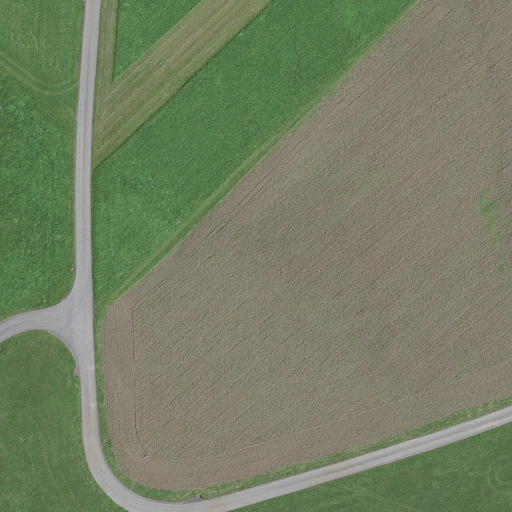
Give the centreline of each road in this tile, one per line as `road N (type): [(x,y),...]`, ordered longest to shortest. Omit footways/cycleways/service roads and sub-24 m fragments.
road 1 (track): [(167,511),(136,504),(105,480),(90,436),(83,176),(93,0)]
road 2 (track): [(511,412),(188,511)]
